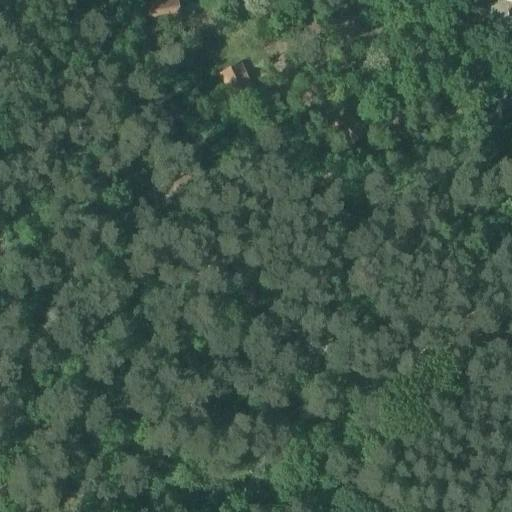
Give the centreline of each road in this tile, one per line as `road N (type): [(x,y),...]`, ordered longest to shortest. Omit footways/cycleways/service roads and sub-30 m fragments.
road 1 (track): [(347,498),(0,416)]
road 2 (track): [(511,242),(347,498)]
